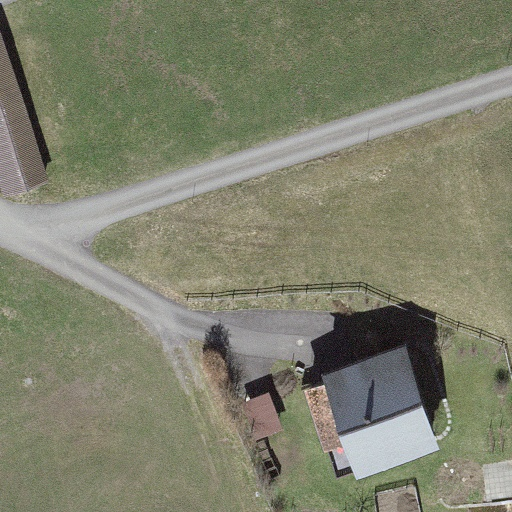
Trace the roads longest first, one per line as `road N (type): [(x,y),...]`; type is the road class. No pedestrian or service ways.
road 1 (unclassified): [(0,228),(44,244),(511,93)]
road 2 (track): [(171,318),(182,375),(239,511)]
road 3 (track): [(471,105),(457,190),(511,294)]
